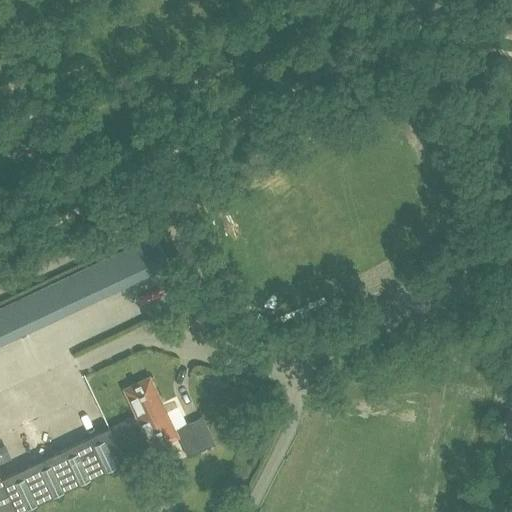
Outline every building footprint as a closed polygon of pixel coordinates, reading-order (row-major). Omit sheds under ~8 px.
[(44,288),(33,294),(44,317),(56,310),(44,288)] [(113,315),(77,331),(82,343),(119,327),(113,315)] [(177,430),(168,411),(152,377),(124,390),(137,416),(141,425),(154,452),(180,439),(189,458),(217,445),(204,417),(177,430)] [(174,406),(184,424),(195,418),(185,400),(174,406)] [(5,479),(0,468),(0,511),(16,511),(18,511),(26,511),(29,511),(33,511),(36,511),(39,506),(55,498),(63,501),(66,493),(83,485),(90,488),(92,481),(109,473),(116,475),(118,468),(128,463),(116,437),(141,425),(137,416),(5,479)]
